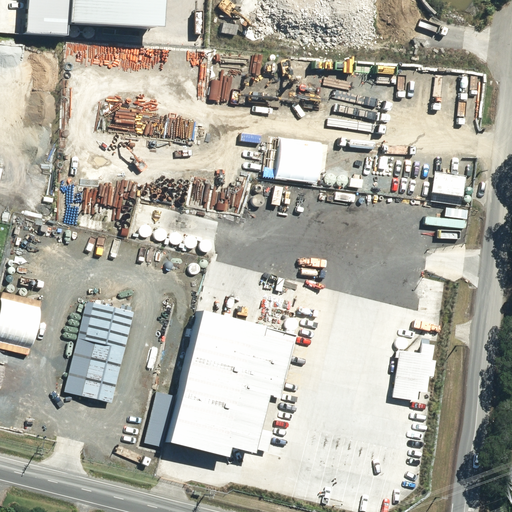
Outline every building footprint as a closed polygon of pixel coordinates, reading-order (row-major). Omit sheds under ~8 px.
[(171,0),(75,0),(76,7),(171,9),(171,0)] [(410,21),(393,20),(393,31),(409,32),(410,21)] [(457,70),(437,69),(436,77),(456,78),(457,70)] [(486,88),(487,75),(477,74),(477,87),(486,88)] [(10,162),(0,159),(0,199),(2,200),(10,162)] [(460,169),(461,163),(437,161),(436,169),(456,171),(456,169),(460,169)] [(346,315),(249,291),(218,418),(315,441),(346,315)] [(144,307),(100,297),(79,385),(123,396),(144,307)] [(383,308),(359,304),(352,343),(376,347),(383,308)] [(206,374),(216,334),(201,331),(192,370),(206,374)] [(420,352),(400,349),(393,396),(418,399),(420,390),(428,391),(430,375),(435,375),(437,359),(433,359),(435,344),(422,342),(420,352)] [(340,405),(366,409),(372,367),(347,363),(340,405)] [(175,395),(155,391),(144,443),(163,447),(175,395)] [(366,409),(340,405),(336,436),(376,442),(381,411),(366,409)] [(250,480),(210,478),(209,487),(250,489),(250,480)] [(287,479),(261,478),(261,487),(287,487),(287,479)]
